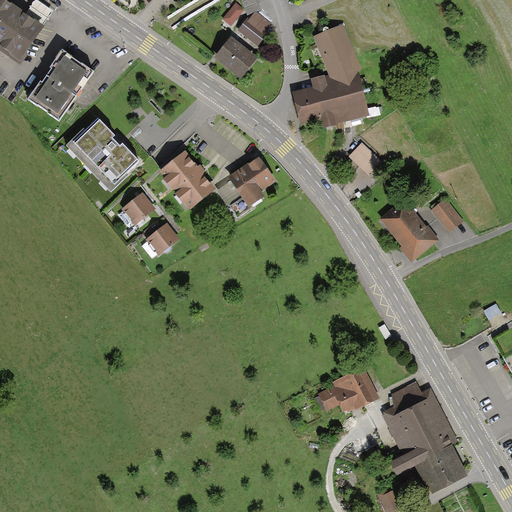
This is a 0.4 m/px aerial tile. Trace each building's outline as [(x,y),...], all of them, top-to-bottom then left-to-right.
[(41,26),(2,0),(0,0),(0,47),(17,59),(41,26)] [(251,13),(237,31),(256,45),(270,27),(251,13)] [(311,88),(290,94),(299,127),(318,122),(320,129),(368,116),(356,73),(360,70),(341,25),(311,37),(330,81),(324,82),(322,77),(309,81),(311,88)] [(229,38),(213,58),(239,79),(255,58),(229,38)] [(90,72),(59,51),(26,99),(57,120),(90,72)] [(138,160),(96,117),(65,146),(108,190),(138,160)] [(184,150),(159,170),(190,209),(215,188),(184,150)] [(257,156),(226,178),(245,204),(275,183),(257,156)] [(140,196),(121,209),(133,225),(151,212),(140,196)] [(444,200),(430,212),(446,232),(461,221),(444,200)] [(404,201),(378,220),(410,261),(435,241),(404,201)] [(160,227),(145,240),(158,256),(173,244),(160,227)] [(511,295),(483,312),(492,327),(511,316),(511,295)] [(372,399),(358,373),(317,394),(326,412),(339,405),(343,414),(372,399)] [(429,389),(381,413),(403,455),(388,463),(394,474),(415,464),(429,492),(463,475),(447,444),(455,440),(429,389)]
